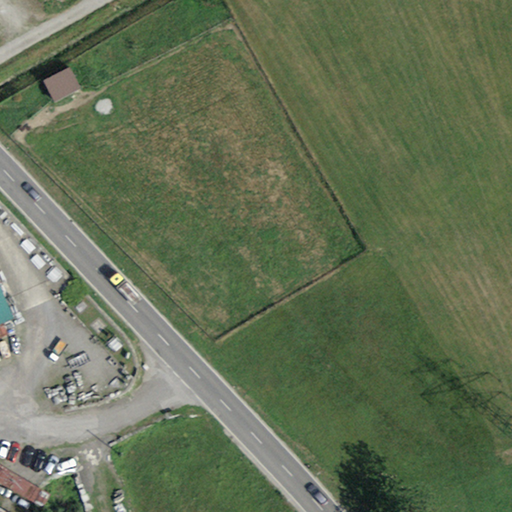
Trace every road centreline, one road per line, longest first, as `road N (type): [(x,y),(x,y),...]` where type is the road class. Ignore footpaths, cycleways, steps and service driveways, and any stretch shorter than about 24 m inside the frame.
road 1 (secondary): [(323,511),(0,165)]
road 2 (unknown): [(28,430),(28,373),(42,301),(0,231)]
road 3 (track): [(0,431),(97,422),(151,397),(190,365)]
